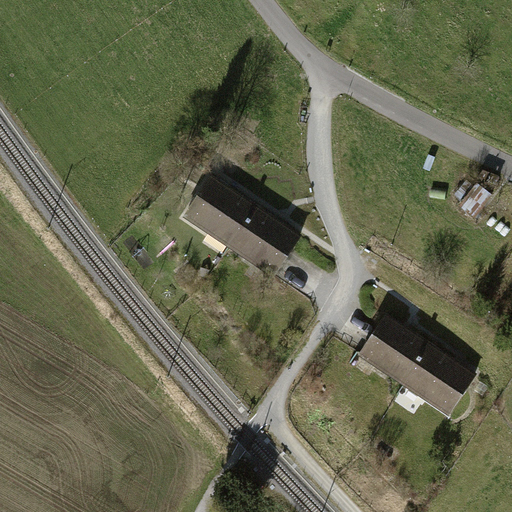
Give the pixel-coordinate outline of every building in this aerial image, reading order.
[(230,244),(258,203),(213,173),(185,214),(230,244)] [(126,176),(106,192),(122,211),(141,194),(126,176)] [(277,275),(304,234),(258,203),(230,244),(277,275)] [(406,383),(433,342),(388,311),(360,352),(406,383)] [(451,414),(479,373),(433,342),(406,383),(451,414)]
